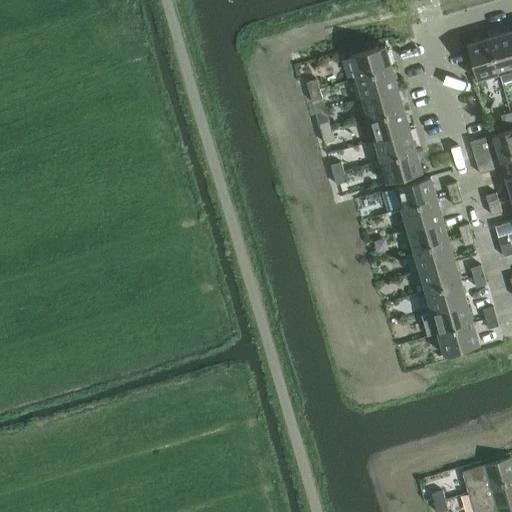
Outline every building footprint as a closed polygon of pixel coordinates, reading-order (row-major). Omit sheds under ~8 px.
[(511,40),(510,32),(489,38),(499,74),(502,83),(511,80),(511,40)] [(499,74),(489,38),(467,45),(477,80),(499,74)] [(350,56),(356,78),(392,68),(385,46),(350,56)] [(392,68),(356,78),(362,99),(398,89),(392,68)] [(306,82),(309,92),(320,89),(317,79),(306,82)] [(320,89),(309,92),(312,102),(322,99),(320,89)] [(398,89),(362,99),(368,120),(404,109),(398,89)] [(404,109),(368,120),(374,140),(410,130),(404,109)] [(511,123),(511,117),(510,113),(501,116),(504,126),(511,123)] [(318,123),(321,133),(332,130),(329,120),(318,123)] [(511,129),(493,135),(500,157),(511,153),(511,129)] [(332,130),(321,133),(324,143),(335,140),(332,130)] [(410,130),(374,140),(381,161),(416,151),(410,130)] [(416,151),(381,161),(387,183),(422,173),(416,151)] [(474,154),(477,164),(487,161),(484,151),(474,154)] [(511,153),(500,157),(506,178),(511,176),(511,153)] [(487,161),(477,164),(480,174),(490,171),(487,161)] [(331,165),(333,175),(344,172),(341,162),(331,165)] [(344,172),(333,175),(336,185),(347,182),(344,172)] [(395,187),(401,209),(437,199),(430,177),(395,187)] [(447,185),(449,195),(460,192),(457,182),(447,185)] [(460,192),(449,195),(452,205),(463,202),(460,192)] [(486,196),(489,205),(499,202),(496,193),(486,196)] [(437,199),(401,209),(407,230),(443,219),(437,199)] [(499,202),(489,205),(492,215),(502,212),(499,202)] [(443,219),(407,230),(414,250),(449,240),(443,219)] [(459,227),(462,236),(472,233),(469,223),(459,227)] [(472,233),(462,236),(464,246),(475,243),(472,233)] [(498,237),(501,247),(511,244),(508,234),(498,237)] [(449,240),(414,250),(420,271),(455,261),(449,240)] [(511,246),(511,244),(501,247),(504,257),(511,254),(511,246)] [(455,261),(420,271),(426,292),(461,281),(455,261)] [(471,268),(474,278),(484,275),(481,265),(471,268)] [(484,275),(474,278),(477,288),(487,285),(484,275)] [(461,281),(426,292),(432,313),(467,302),(461,281)] [(467,302),(432,313),(438,333),(473,323),(467,302)] [(483,309),(486,319),(496,316),(493,306),(483,309)] [(496,316),(486,319),(489,329),(499,326),(496,316)] [(473,323),(438,333),(444,355),(480,345),(473,323)] [(463,471),(469,493),(511,480),(511,460),(511,457),(463,471)] [(511,480),(469,493),(474,511),(481,511),(511,503),(511,480)] [(432,493),(435,503),(445,500),(443,490),(432,493)] [(445,500),(435,503),(437,511),(440,511),(448,510),(445,500)] [(511,511),(511,503),(481,511),(511,511)]
